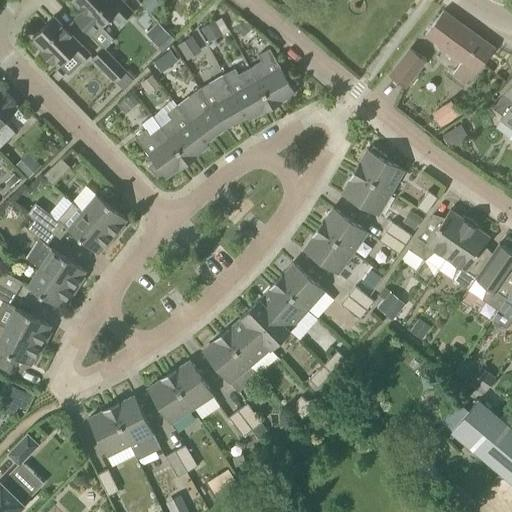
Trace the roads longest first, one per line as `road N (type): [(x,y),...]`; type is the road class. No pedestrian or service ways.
road 1 (residential): [(511,210),(399,131),(246,0)]
road 2 (residential): [(171,220),(0,47)]
road 3 (residential): [(295,210),(212,304),(129,376)]
road 4 (residential): [(129,376),(84,395),(65,390),(95,328)]
road 5 (residential): [(95,328),(171,220)]
road 6 (residential): [(258,162),(300,143),(317,148),(311,183),(295,210)]
